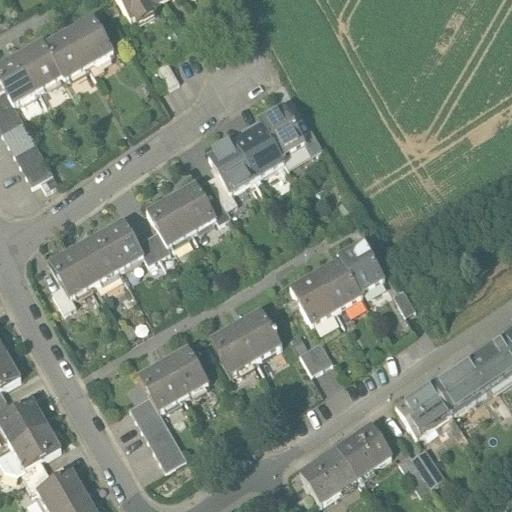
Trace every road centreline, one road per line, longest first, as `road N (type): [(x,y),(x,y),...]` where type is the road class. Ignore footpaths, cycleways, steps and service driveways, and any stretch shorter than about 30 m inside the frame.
road 1 (residential): [(2,258),(224,101),(244,63)]
road 2 (residential): [(264,474),(511,310)]
road 3 (residential): [(141,511),(70,395),(2,258)]
